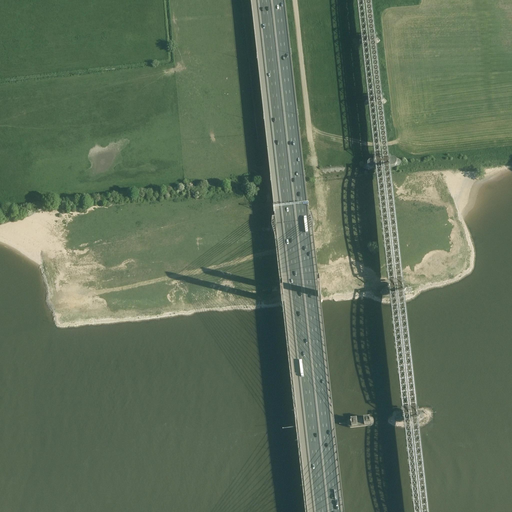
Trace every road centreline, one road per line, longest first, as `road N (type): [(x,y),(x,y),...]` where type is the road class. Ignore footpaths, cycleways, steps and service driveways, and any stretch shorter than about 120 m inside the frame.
road 1 (unclassified): [(310,511),(253,0)]
road 2 (motorway): [(263,0),(319,511)]
road 3 (motorway): [(333,511),(277,0)]
